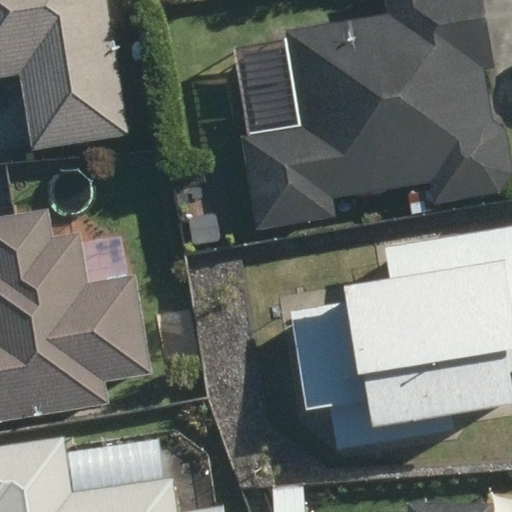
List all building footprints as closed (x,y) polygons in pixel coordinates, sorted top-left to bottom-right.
[(0,0),(0,86),(22,83),(33,157),(133,142),(110,0),(0,0)] [(494,123),(493,123),(485,75),(498,73),(486,0),(388,0),(391,15),(285,33),(302,129),(241,140),(258,234),(337,220),(334,204),(434,187),(438,208),(501,199),(511,181),(511,155),(509,132),(494,123)] [(0,422),(110,404),(106,383),(155,374),(138,271),(89,279),(81,230),(53,235),(48,209),(0,217),(0,422)] [(511,232),(389,251),(394,287),(354,292),(356,307),(296,316),(310,411),(337,407),(343,452),(456,434),(453,418),(511,409),(511,383),(511,374),(511,232)] [(193,306),(157,311),(164,365),(201,360),(193,306)] [(214,511),(177,511),(174,483),(165,484),(159,446),(66,458),(64,442),(0,450),(0,511),(225,511),(225,510),(214,511)]
